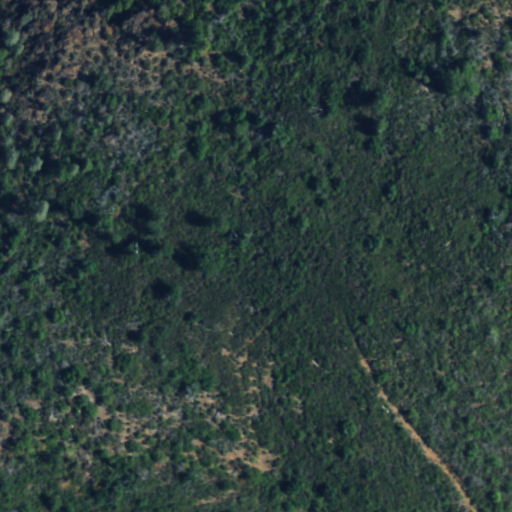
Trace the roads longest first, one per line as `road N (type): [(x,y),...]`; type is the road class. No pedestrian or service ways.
road 1 (track): [(346,380),(335,275),(365,0)]
road 2 (track): [(329,511),(307,473),(318,402),(346,380)]
